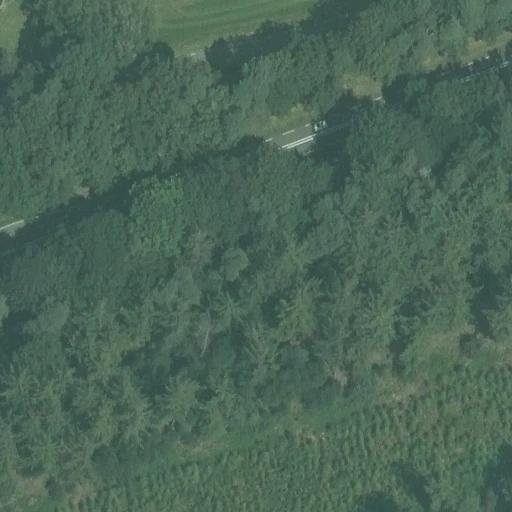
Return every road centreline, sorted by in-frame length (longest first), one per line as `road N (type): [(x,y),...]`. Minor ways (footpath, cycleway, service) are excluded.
road 1 (primary): [(0,257),(511,63)]
road 2 (unclassified): [(51,89),(333,26),(405,0)]
